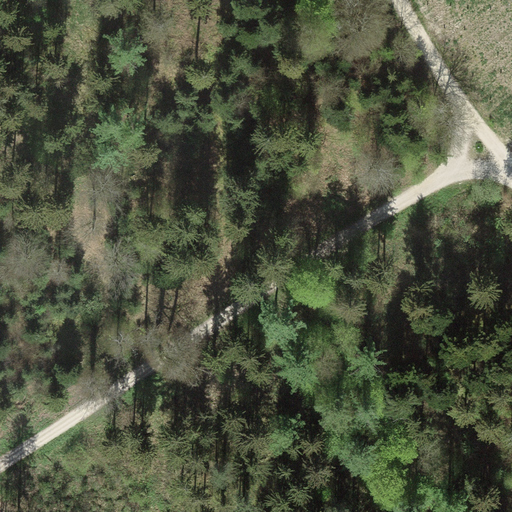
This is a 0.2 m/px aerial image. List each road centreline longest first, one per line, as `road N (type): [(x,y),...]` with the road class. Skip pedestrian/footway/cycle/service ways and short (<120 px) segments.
road 1 (track): [(0,463),(491,142)]
road 2 (track): [(491,142),(454,98),(399,0)]
